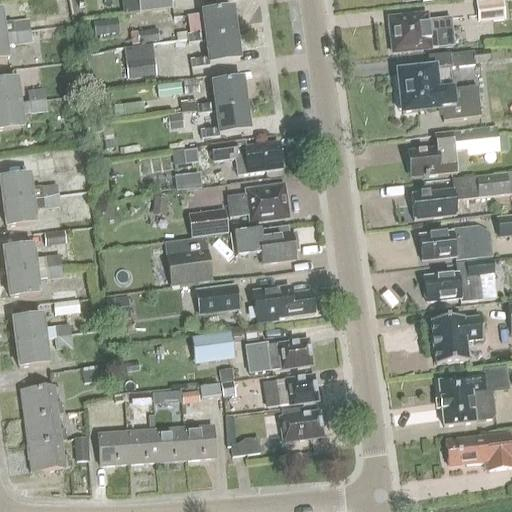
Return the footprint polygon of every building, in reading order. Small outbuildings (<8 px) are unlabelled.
[(137,0),(140,14),(169,10),(172,10),(170,0),(137,0)] [(475,4),(477,18),(490,16),(491,24),(505,22),(502,0),(475,4)] [(186,37),(187,42),(235,36),(232,11),(201,15),(204,35),(186,37)] [(0,37),(12,36),(11,25),(2,26),(1,13),(0,12),(0,37)] [(437,46),(435,34),(451,32),(450,21),(426,23),(425,18),(389,22),(389,25),(387,25),(388,39),(391,39),(392,51),(437,46)] [(116,21),(92,25),(95,39),(118,35),(116,21)] [(11,25),(12,36),(29,34),(28,23),(11,25)] [(157,32),(136,35),(138,47),(158,44),(157,32)] [(0,37),(0,62),(7,61),(5,48),(14,47),(14,49),(31,46),(29,34),(12,36),(0,37)] [(131,48),(138,47),(136,35),(129,36),(131,48)] [(239,62),(235,36),(187,42),(188,46),(205,43),(208,60),(190,62),(191,71),(209,68),(209,66),(239,62)] [(402,115),(441,111),(442,125),(480,120),(477,90),(452,93),(450,71),(474,68),(474,67),(490,65),(488,53),(427,59),(428,72),(397,75),(398,79),(394,79),(396,92),(399,92),(400,99),(397,100),(398,113),(401,112),(402,115)] [(125,65),(127,81),(155,78),(153,61),(125,65)] [(0,109),(19,107),(18,95),(16,82),(0,84),(0,109)] [(198,95),(197,82),(182,84),(184,97),(198,95)] [(196,108),(197,113),(245,107),(242,82),(211,86),(214,106),(196,108)] [(180,85),(156,88),(158,100),(181,97),(180,85)] [(28,106),(45,104),(43,92),(26,94),(28,106)] [(28,106),(19,107),(0,109),(0,133),(22,130),(21,119),(46,116),(45,104),(28,106)] [(99,105),(85,111),(90,122),(104,115),(99,105)] [(143,105),(123,107),(124,119),(144,117),(143,105)] [(249,133),(245,107),(197,113),(197,117),(215,114),(217,131),(200,133),(201,142),(219,139),(219,137),(249,133)] [(181,118),(166,120),(168,134),(183,132),(181,118)] [(467,153),(498,149),(496,130),(465,134),(434,138),(436,152),(409,155),(410,163),(408,163),(408,166),(406,167),(407,176),(409,176),(410,180),(423,178),(423,180),(428,180),(455,176),(454,163),(452,163),(451,154),(467,152),(467,153)] [(49,137),(50,149),(80,146),(79,134),(49,137)] [(213,165),(234,162),(237,179),(247,177),(260,176),(260,173),(282,170),(280,153),(278,154),(277,146),(245,151),(244,143),(233,145),(210,148),(213,165)] [(178,168),(201,167),(201,151),(177,151),(178,168)] [(42,157),(44,174),(77,171),(76,155),(42,157)] [(179,192),(205,190),(204,174),(178,176),(179,192)] [(454,203),(478,201),(509,197),(507,176),(451,183),(453,193),(410,198),(413,223),(456,218),(454,203)] [(41,201),(58,200),(56,188),(30,191),(29,178),(0,181),(0,188),(2,206),(32,202),(41,201)] [(226,200),(229,220),(249,217),(250,225),(287,220),(287,217),(288,217),(287,207),(285,208),(283,189),(246,194),(246,198),(238,199),(226,200)] [(32,202),(2,206),(6,230),(35,226),(33,213),(42,212),(43,214),(59,212),(58,200),(41,201),(32,202)] [(154,201),(152,219),(166,221),(168,203),(154,201)] [(227,235),(224,213),(188,218),(191,240),(227,235)] [(511,219),(496,221),(499,240),(511,238),(511,219)] [(259,233),(258,233),(231,236),(235,260),(260,257),(262,267),(295,263),(293,251),(297,251),(295,237),(291,238),(291,236),(287,237),(286,230),(287,230),(287,229),(259,233)] [(472,230),(450,233),(450,235),(419,238),(421,264),(454,260),(455,264),(475,262),(472,230)] [(43,237),(45,249),(65,247),(63,235),(43,237)] [(164,246),(169,290),(212,284),(207,241),(164,246)] [(32,248),(2,252),(6,276),(35,273),(61,270),(60,259),(34,262),(32,248)] [(426,305),(459,302),(460,306),(481,303),(478,279),(492,277),(491,262),(455,266),(456,276),(423,280),(426,305)] [(61,270),(35,273),(6,276),(9,301),(38,297),(37,284),(62,282),(61,270)] [(195,293),(198,320),(239,314),(235,287),(195,293)] [(289,289),(252,294),(256,326),(277,324),(276,322),(314,316),(311,294),(290,297),(289,289)] [(53,307),(55,319),(79,316),(77,304),(53,307)] [(54,342),(70,340),(69,329),(43,332),(41,318),(12,322),(15,346),(44,343),(54,342)] [(435,366),(435,368),(467,364),(465,344),(483,342),(480,320),(462,322),(462,320),(430,324),(430,326),(432,340),(431,340),(432,351),(433,351),(435,366)] [(223,336),(191,341),(194,359),(212,357),(213,362),(226,360),(223,336)] [(55,353),(72,350),(70,340),(54,342),(55,353)] [(48,367),(46,354),(44,343),(15,346),(18,371),(48,367)] [(281,372),(311,368),(307,344),(291,346),(291,344),(277,347),(265,349),(269,374),(281,372)] [(137,365),(125,366),(126,374),(138,373),(137,365)] [(102,370),(81,373),(83,388),(104,385),(102,370)] [(219,376),(220,383),(232,382),(231,374),(219,376)] [(487,396),(485,376),(453,380),(454,384),(438,385),(440,402),(438,402),(440,413),(441,413),(443,429),(475,425),(474,424),(478,420),(477,411),(472,408),(471,397),(487,396)] [(288,408),(316,403),(313,379),(297,382),(296,380),(284,382),(275,384),(278,409),(288,407),(288,408)] [(233,384),(220,386),(222,400),(235,397),(233,384)] [(199,391),(200,402),(219,400),(218,388),(199,391)] [(23,422),(57,417),(62,417),(61,405),(56,405),(54,390),(20,394),(23,422)] [(181,396),(182,407),(198,405),(197,394),(181,396)] [(151,396),(152,408),(172,407),(172,395),(151,396)] [(138,409),(150,408),(149,396),(137,397),(138,409)] [(294,443),(322,439),(318,415),(302,417),(302,416),(290,418),(280,419),(284,444),(294,443)] [(59,432),(57,417),(23,422),(27,448),(61,444),(66,443),(64,431),(59,432)] [(99,470),(130,467),(128,435),(125,436),(124,424),(112,424),(113,436),(97,438),(99,470)] [(188,463),(214,461),(212,430),(186,431),(188,463)] [(186,431),(159,433),(161,465),(188,463),(186,431)] [(159,433),(128,435),(130,467),(161,465),(159,433)] [(445,446),(448,468),(465,466),(465,469),(486,466),(487,474),(511,470),(511,469),(508,436),(466,441),(466,444),(445,446)] [(91,463),(92,440),(78,439),(77,463),(91,463)] [(235,443),(237,458),(263,455),(261,440),(235,443)] [(27,448),(30,475),(69,470),(68,458),(62,459),(61,444),(27,448)]
